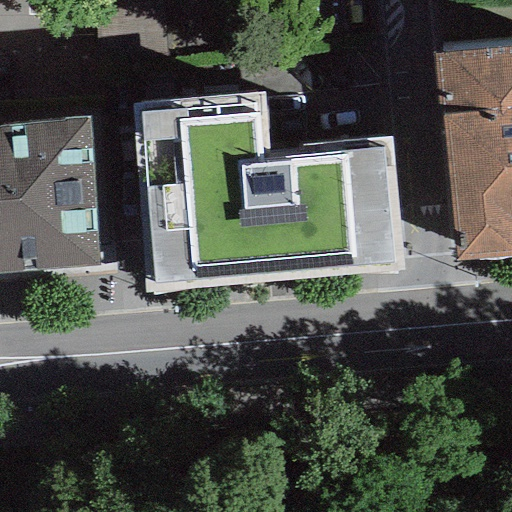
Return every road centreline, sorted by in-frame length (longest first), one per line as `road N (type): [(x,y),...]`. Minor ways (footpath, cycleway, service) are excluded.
road 1 (secondary): [(0,364),(432,326)]
road 2 (residential): [(432,326),(403,0)]
